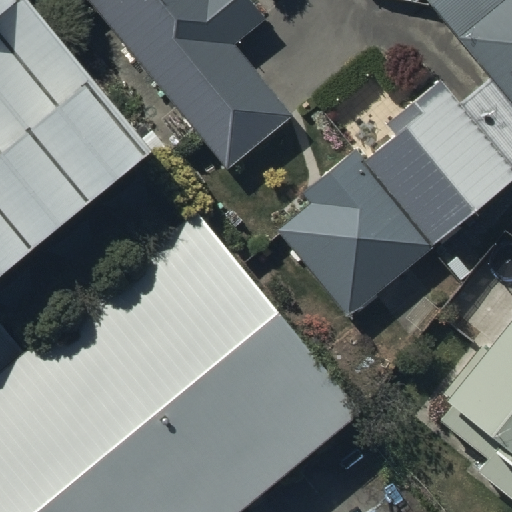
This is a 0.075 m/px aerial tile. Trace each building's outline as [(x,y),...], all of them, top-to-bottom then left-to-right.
[(0,0),(0,285),(151,162),(16,0),(0,0)] [(87,0),(229,168),(292,116),(233,46),(266,18),(250,0),(87,0)] [(511,0),(424,0),(511,104),(511,0)] [(310,204),(278,230),(350,316),(511,181),(511,107),(488,79),(459,103),(440,80),(386,125),(396,138),(365,164),(353,150),(301,193),(310,204)] [(201,221),(0,385),(0,511),(258,511),(368,423),(201,221)] [(511,324),(447,405),(500,450),(495,457),(511,469),(511,491),(508,497),(511,499),(511,324)]
